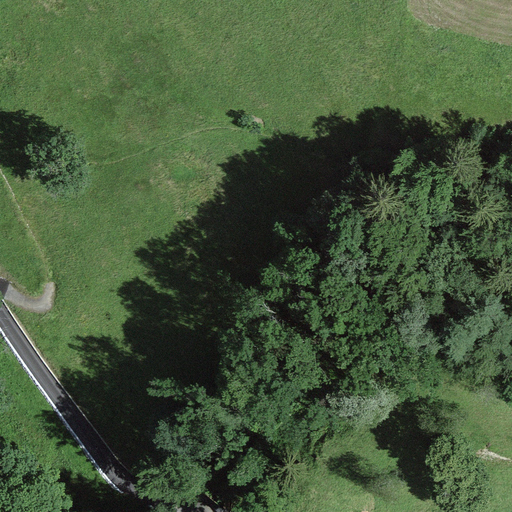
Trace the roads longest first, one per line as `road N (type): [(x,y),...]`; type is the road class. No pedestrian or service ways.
road 1 (track): [(0,144),(91,157),(227,119),(281,129),(335,159),(379,170)]
road 2 (track): [(0,286),(43,302),(55,295),(46,247),(0,158)]
